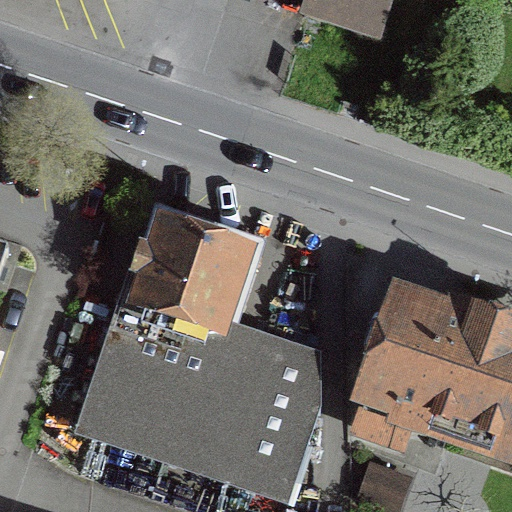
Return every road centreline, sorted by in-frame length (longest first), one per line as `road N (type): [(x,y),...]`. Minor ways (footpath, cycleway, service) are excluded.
road 1 (primary): [(0,73),(511,243)]
road 2 (unknown): [(387,202),(326,511)]
